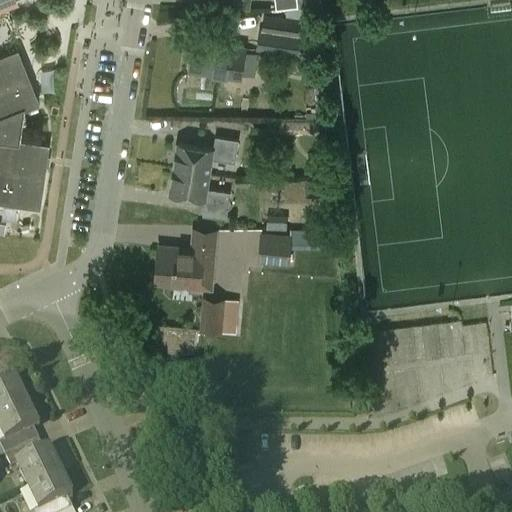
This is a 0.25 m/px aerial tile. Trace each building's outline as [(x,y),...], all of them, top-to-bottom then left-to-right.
[(0,0),(0,200),(39,206),(48,144),(20,140),(24,108),(38,103),(17,50),(0,57),(0,2),(5,0),(0,0)] [(274,0),(276,9),(298,6),(297,0),(274,0)] [(301,55),(305,22),(264,16),(262,31),(260,31),(257,48),(301,55)] [(277,71),(242,65),(244,47),(194,39),(189,71),(242,79),(238,100),(272,105),(277,71)] [(280,131),(319,132),(319,120),(280,120),(280,131)] [(177,143),(173,169),(209,174),(211,160),(235,163),(238,140),(215,137),(213,149),(177,143)] [(169,194),(204,200),(202,216),(226,220),(230,193),(206,189),(209,174),(173,169),(169,194)] [(298,191),(306,190),(305,178),(287,179),(288,194),(298,194),(298,191)] [(292,229),(293,248),(336,246),(335,226),(292,229)] [(289,264),(292,234),(260,230),(257,261),(289,264)] [(211,287),(214,251),(157,247),(155,283),(211,287)] [(223,331),(225,298),(202,296),(199,330),(223,331)] [(0,416),(28,403),(16,380),(0,387),(0,416)] [(0,459),(38,441),(33,430),(39,427),(28,403),(0,416),(0,435),(4,444),(0,445),(0,459)] [(26,489),(61,472),(50,448),(43,452),(38,441),(0,459),(0,473),(15,467),(26,489)] [(68,511),(72,510),(67,499),(73,496),(61,472),(26,489),(37,511),(68,511)]
